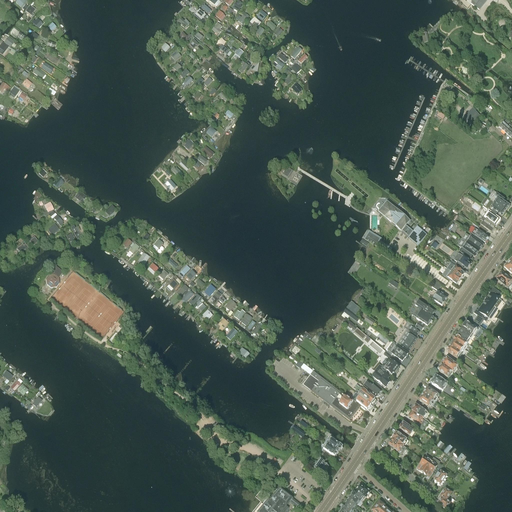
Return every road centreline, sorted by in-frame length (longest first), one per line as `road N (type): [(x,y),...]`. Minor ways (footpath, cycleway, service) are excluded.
road 1 (track): [(264,461),(230,444),(127,354),(50,304)]
road 2 (tertiary): [(370,440),(511,231)]
